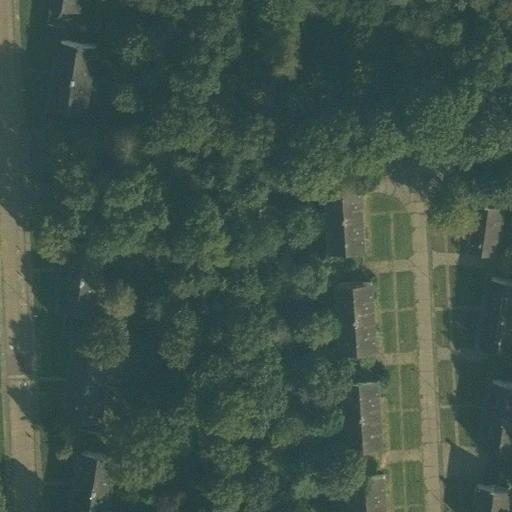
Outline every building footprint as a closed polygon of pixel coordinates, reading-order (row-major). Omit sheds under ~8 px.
[(79,8),(80,0),(39,0),(40,3),(79,8)] [(54,37),(46,107),(85,112),(94,42),(54,37)] [(318,177),(322,250),(362,248),(358,174),(318,177)] [(461,245),(493,251),(502,203),(470,197),(461,245)] [(63,236),(54,305),(89,309),(98,240),(63,236)] [(511,277),(482,275),(475,344),(511,347),(511,277)] [(334,350),(371,349),(369,278),(332,279),(334,350)] [(70,345),(58,412),(97,419),(109,352),(70,345)] [(340,448),(379,446),(376,375),(336,377),(340,448)] [(509,451),(511,434),(511,380),(486,377),(475,445),(509,451)] [(107,511),(108,448),(70,447),(69,511),(107,511)] [(385,511),(383,471),(343,473),(344,511),(385,511)] [(469,511),(504,511),(506,485),(471,483),(469,511)]
